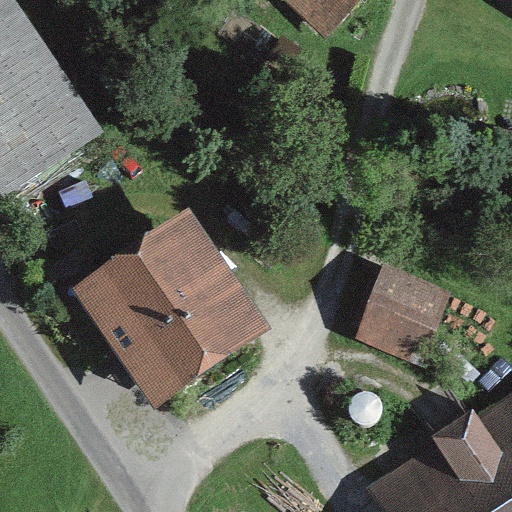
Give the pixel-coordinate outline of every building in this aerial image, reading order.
[(100,143),(3,0),(0,0),(0,188),(9,203),(100,143)] [(363,0),(291,0),(327,36),(363,0)] [(186,242),(87,308),(156,411),(255,346),(186,242)] [(420,295),(357,271),(332,338),(395,362),(420,295)] [(397,511),(511,511),(511,406),(383,489),(397,511)]
